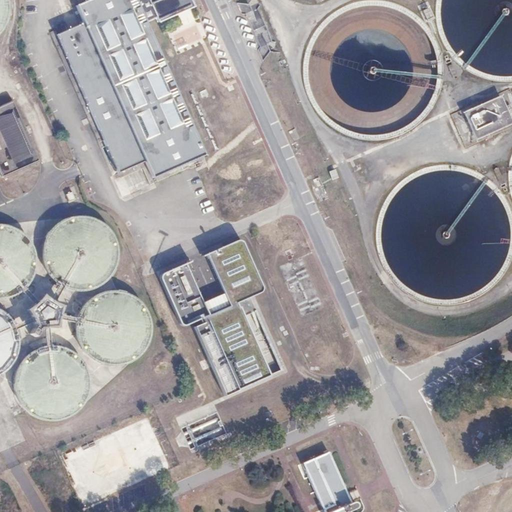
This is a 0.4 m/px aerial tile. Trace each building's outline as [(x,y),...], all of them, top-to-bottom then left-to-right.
[(0,0),(0,33),(4,30),(9,19),(10,7),(8,0),(0,0)] [(85,24),(58,36),(119,173),(146,162),(153,179),(194,161),(207,155),(147,23),(158,19),(160,23),(193,8),(196,7),(192,0),(91,0),(77,6),(85,24)] [(179,44),(186,45),(188,30),(181,29),(179,44)] [(498,100),(466,114),(476,137),(508,123),(498,100)] [(0,109),(0,167),(5,177),(40,161),(13,103),(0,109)] [(45,239),(42,250),(43,262),(48,273),(56,282),(60,285),(66,289),(77,291),(89,290),(100,286),(109,278),(116,268),(118,256),(117,244),(113,233),(105,224),(95,218),(83,215),(71,216),(60,221),(51,229),(45,239)] [(0,299),(4,299),(15,296),(22,291),(25,289),(26,288),(32,280),(36,269),(37,257),(33,246),(26,236),(17,229),(6,225),(0,224),(0,299)] [(237,242),(205,256),(222,295),(203,303),(186,265),(163,276),(160,280),(182,326),(186,328),(204,320),(206,324),(194,330),(225,399),(284,373),(251,299),(261,295),(261,289),(242,243),(237,242)] [(76,321),(76,323),(76,333),(79,345),(86,355),(95,362),(106,366),(118,367),(130,363),(140,357),(147,347),(151,336),(151,324),(148,313),(142,303),(132,295),(121,291),(109,291),(98,294),(88,301),(80,310),(78,317),(76,321)] [(33,304),(28,308),(36,327),(30,335),(35,338),(41,330),(45,330),(50,330),(58,329),(60,319),(60,313),(62,305),(57,302),(52,299),(43,294),(37,300),(33,304)] [(0,376),(1,376),(11,369),(17,359),(20,347),(20,335),(17,328),(16,324),(15,323),(8,315),(0,309),(0,376)] [(17,372),(15,383),(17,395),(22,406),(31,414),(41,420),(53,422),(65,420),(75,415),(84,406),(89,396),(91,384),(90,373),(84,362),(76,353),(65,348),(54,346),(51,346),(46,347),(42,348),(31,353),(23,361),(17,372)] [(83,446),(60,456),(73,485),(79,483),(76,476),(85,472),(84,469),(92,465),(83,446)] [(114,448),(102,453),(109,468),(121,463),(114,448)] [(299,463),(313,496),(319,511),(346,511),(349,510),(352,507),(351,503),(349,500),(345,501),(324,452),(299,463)]
